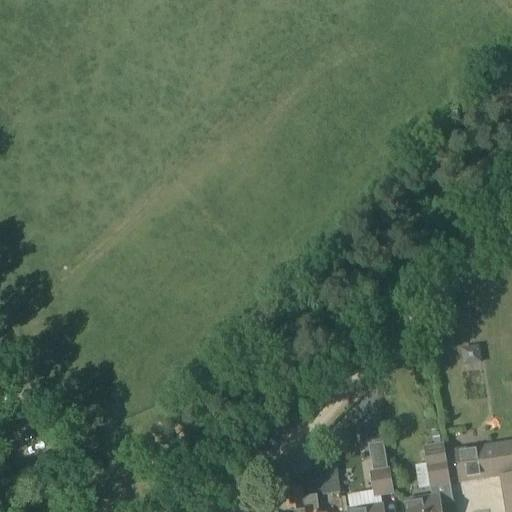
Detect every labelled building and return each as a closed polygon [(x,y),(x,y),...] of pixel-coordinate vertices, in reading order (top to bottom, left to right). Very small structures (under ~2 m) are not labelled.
[(475,352),(464,355),(468,371),(479,368),(475,352)] [(511,511),(511,444),(456,452),(461,484),(502,478),(506,511),(511,511)] [(388,471),(384,445),(368,447),(373,474),(370,474),(373,498),(391,496),(388,471)] [(448,486),(445,462),(446,462),(443,445),(424,449),(427,465),(430,489),(448,486)] [(319,474),(321,490),(339,489),(337,471),(319,474)] [(318,511),(317,498),(303,500),(301,492),(286,494),(289,511),(318,511)] [(440,511),(438,497),(406,503),(407,511),(440,511)]
